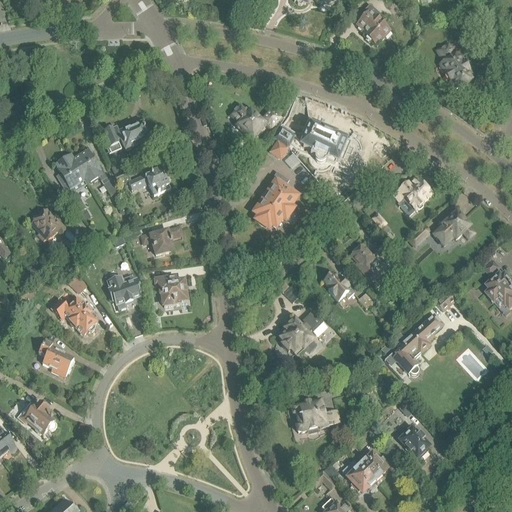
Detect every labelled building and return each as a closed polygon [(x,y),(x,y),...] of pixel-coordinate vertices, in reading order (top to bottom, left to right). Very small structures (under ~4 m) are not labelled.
[(332,7),(334,0),(294,0),(294,4),(297,5),(298,8),(300,8),(303,6),(306,7),(307,0),(314,2),(316,5),(320,6),(322,4),(332,7)] [(382,26),(392,14),(385,7),(378,14),(377,14),(373,18),(369,14),(356,27),(363,33),(361,35),(376,49),(390,33),(382,26)] [(466,85),(473,81),(472,78),(473,77),(472,75),(470,75),(463,63),(464,62),(462,58),(460,58),(459,56),(454,59),(452,55),(453,54),(449,47),(437,54),(441,61),(442,60),(445,65),(439,67),(445,77),(444,78),(447,82),(448,82),(454,92),(460,89),(463,89),(466,87),(466,85)] [(240,109),(232,118),(240,125),(237,129),(252,142),(266,126),(270,131),(280,120),(270,111),(260,122),(257,119),(258,118),(252,113),(251,114),(250,113),(248,116),(240,109)] [(310,127),(302,147),(304,148),(304,149),(312,152),(310,157),(315,159),(315,160),(315,161),(315,162),(316,163),(317,164),(317,165),(319,165),(319,166),(320,166),(321,165),(323,165),(324,164),(325,163),(326,163),(328,159),(337,163),(338,161),(342,163),(350,145),(345,143),(346,142),(335,137),(335,136),(331,134),(331,136),(325,133),(326,132),(321,130),(321,131),(310,127)] [(147,132),(144,133),(143,131),(142,128),(135,131),(135,130),(132,132),(131,130),(119,136),(117,131),(102,137),(110,155),(120,150),(117,144),(120,143),(126,155),(130,154),(131,155),(132,154),(132,155),(142,150),(153,145),(151,139),(152,139),(150,135),(149,136),(147,132)] [(274,141),(277,144),(286,150),(287,150),(294,141),(281,132),(274,141)] [(281,162),(286,154),(288,151),(287,150),(286,150),(277,144),(270,154),(281,162)] [(107,180),(102,168),(98,171),(87,155),(73,164),(84,183),(85,183),(87,187),(99,180),(102,184),(107,180)] [(84,183),(73,164),(70,159),(56,169),(71,192),(84,183)] [(124,172),(121,166),(111,171),(114,177),(124,172)] [(118,191),(128,186),(133,195),(148,188),(150,193),(151,192),(154,200),(170,192),(162,173),(145,180),(144,179),(132,185),(128,175),(124,176),(116,180),(114,181),(118,191)] [(290,218),(293,212),(290,210),(297,200),(288,194),(290,191),(285,188),(288,184),(276,176),(271,183),(275,186),(268,196),(269,197),(263,206),(262,205),(257,210),(254,216),(260,220),(257,224),(261,229),(267,231),(270,227),(276,231),(282,221),(285,223),(290,218)] [(119,194),(118,191),(114,181),(103,187),(114,205),(122,200),(118,195),(119,194)] [(408,186),(393,200),(397,204),(398,204),(399,205),(397,207),(409,219),(417,212),(420,212),(422,210),(422,207),(424,206),(424,205),(431,199),(427,195),(429,193),(429,191),(426,188),(424,188),(422,189),(418,185),(416,187),(413,183),(409,187),(408,186)] [(84,211),(81,206),(75,196),(66,202),(74,211),(75,210),(78,214),(84,211)] [(33,225),(31,226),(40,236),(37,238),(43,244),(46,241),(47,241),(53,236),(56,234),(62,240),(64,239),(72,248),(76,244),(68,235),(68,234),(54,218),(52,220),(45,213),(37,220),(36,219),(35,219),(34,219),(33,220),(32,221),(32,222),(32,223),(32,224),(33,225)] [(442,229),(433,238),(442,249),(452,240),(455,243),(462,236),(468,242),(474,237),(468,231),(470,230),(469,228),(469,226),(466,222),(463,222),(462,221),(456,214),(441,228),(442,229)] [(377,217),(373,221),(385,235),(390,231),(377,217)] [(430,235),(424,228),(408,242),(414,249),(430,235)] [(171,241),(178,239),(175,231),(150,238),(150,237),(142,239),(145,247),(152,245),(155,258),(173,254),(170,244),(172,244),(171,241)] [(122,239),(125,245),(141,238),(139,232),(122,239)] [(76,244),(72,248),(81,257),(91,247),(83,238),(76,244)] [(0,260),(4,265),(11,258),(0,246),(0,260)] [(373,254),(370,257),(362,248),(351,259),(358,266),(356,268),(371,284),(379,277),(373,270),(373,269),(374,270),(381,264),(380,263),(386,258),(378,249),(373,254)] [(398,260),(394,256),(389,260),(394,265),(398,260)] [(484,272),(490,279),(500,271),(494,264),(484,272)] [(37,283),(43,277),(34,268),(28,275),(37,283)] [(349,301),(354,297),(338,277),(335,279),(333,277),(331,279),(330,278),(329,277),(328,277),(327,277),(326,278),(326,279),(325,280),(325,281),(325,282),(326,283),(323,285),(329,292),(327,294),(337,305),(346,297),(349,301)] [(511,285),(505,277),(502,280),(499,277),(491,284),(492,285),(487,288),(491,293),(487,297),(488,298),(487,298),(493,305),(494,305),(504,317),(511,309),(511,285)] [(79,297),(86,289),(77,279),(69,287),(79,297)] [(124,286),(121,279),(106,284),(108,292),(107,292),(112,306),(113,305),(115,310),(123,307),(124,309),(134,305),(134,303),(142,301),(140,296),(142,295),(137,282),(124,286)] [(167,282),(155,284),(156,290),(160,289),(161,299),(159,300),(160,305),(164,305),(164,310),(175,308),(175,307),(181,306),(181,304),(186,303),(186,302),(187,302),(186,295),(185,295),(183,284),(179,285),(178,281),(167,283),(167,282)] [(292,306),(302,298),(293,288),(284,296),(292,306)] [(377,307),(374,304),(367,296),(358,303),(366,311),(369,309),(372,312),(370,313),(374,318),(379,314),(377,312),(378,311),(375,309),(377,307)] [(443,314),(451,307),(444,299),(436,306),(443,314)] [(0,307),(5,313),(10,308),(2,300),(0,301),(0,307)] [(94,328),(98,325),(94,321),(97,318),(87,308),(84,311),(78,305),(77,305),(76,305),(74,306),(74,308),(69,313),(62,305),(53,314),(61,323),(66,319),(71,325),(69,326),(75,333),(77,331),(83,338),(87,335),(91,336),(95,332),(94,328)] [(311,355),(315,351),(314,344),(315,343),(308,337),(312,333),(313,335),(322,326),(312,315),(303,324),(304,326),(301,329),(294,322),(284,333),(278,339),(280,341),(279,342),(282,346),(281,348),(288,355),(290,353),(294,358),(295,357),(297,359),(303,353),(304,354),(305,353),(311,355)] [(399,350),(384,363),(390,370),(395,365),(407,377),(409,375),(410,374),(411,375),(412,376),(413,377),(415,377),(416,376),(417,376),(418,375),(418,374),(418,372),(418,370),(417,369),(417,368),(418,368),(425,362),(420,356),(429,348),(430,347),(426,343),(442,328),(434,319),(399,350)] [(46,343),(38,339),(32,353),(46,360),(43,367),(53,371),(51,374),(65,381),(74,362),(61,356),(62,353),(51,347),(51,348),(45,345),(46,343)] [(489,358),(493,355),(487,349),(484,352),(489,358)] [(369,366),(376,373),(383,367),(376,359),(369,366)] [(351,393),(346,397),(350,402),(355,398),(351,393)] [(53,434),(55,432),(55,427),(54,426),(55,425),(50,420),(53,417),(35,401),(29,398),(26,402),(30,404),(32,405),(30,408),(29,407),(26,411),(27,412),(21,419),(36,432),(35,434),(39,437),(40,436),(43,438),(48,433),(49,434),(53,434)] [(326,429),(340,426),(337,413),(326,416),(323,404),(294,410),(294,411),(292,412),(293,416),(296,417),(298,429),(296,430),(297,435),(300,436),(327,430),(326,429)] [(413,415),(412,415),(404,407),(397,413),(406,422),(413,415)] [(370,437),(371,436),(379,428),(374,423),(366,432),(370,437)] [(16,455),(16,454),(16,451),(16,450),(0,429),(0,457),(2,460),(9,454),(10,455),(11,456),(12,456),(13,456),(14,456),(15,455),(16,455)] [(366,432),(362,436),(353,444),(361,451),(369,443),(366,441),(370,437),(366,432)] [(424,443),(425,441),(424,441),(425,440),(421,436),(420,437),(419,438),(418,437),(417,438),(412,433),(409,435),(406,432),(400,437),(403,440),(402,441),(402,442),(400,444),(405,448),(404,449),(405,450),(403,451),(409,457),(410,456),(411,456),(412,455),(417,460),(419,459),(421,461),(428,453),(426,451),(428,449),(423,444),(424,443)] [(376,485),(382,479),(383,479),(382,478),(383,477),(383,476),(386,472),(384,470),(387,468),(376,458),(374,460),(372,458),(367,463),(366,462),(359,469),(376,485)] [(330,468),(323,474),(332,483),(338,477),(330,468)] [(369,492),(376,485),(359,469),(353,475),(354,476),(348,482),(353,486),(351,488),(359,496),(360,494),(362,496),(366,491),(367,492),(368,491),(369,492)] [(336,488),(332,484),(323,474),(311,485),(316,490),(322,484),(331,492),(336,488)] [(342,511),(341,511),(336,507),(336,508),(330,502),(321,511),(322,511),(346,511),(344,511),(343,511),(342,511),(343,511),(342,511)] [(73,507),(70,510),(64,503),(54,511),(51,511),(50,511),(77,511),(76,511),(73,507)]
